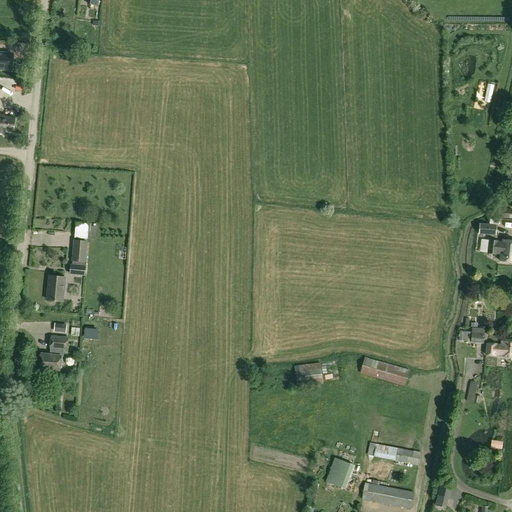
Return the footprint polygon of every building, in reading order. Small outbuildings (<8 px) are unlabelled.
[(0,69),(12,71),(13,54),(0,53),(0,69)] [(0,121),(14,122),(14,114),(0,113),(0,121)] [(0,131),(13,132),(14,122),(0,122),(0,131)] [(498,219),(511,219),(511,210),(511,203),(498,203),(498,219)] [(73,220),(72,236),(86,236),(86,220),(73,220)] [(480,224),(479,234),(495,235),(497,225),(480,224)] [(502,260),(511,260),(511,239),(503,239),(503,242),(498,241),(490,240),(490,253),(498,254),(498,253),(502,253),(502,260)] [(87,242),(76,241),(74,241),(72,261),(85,262),(87,242)] [(85,276),(86,267),(71,265),(70,274),(85,276)] [(65,277),(49,276),(47,299),(63,301),(65,277)] [(54,332),(66,333),(67,324),(55,323),(54,332)] [(70,325),(69,333),(78,334),(78,325),(70,325)] [(484,333),(461,331),(458,340),(471,342),(471,343),(484,344),(484,333)] [(66,350),(68,338),(52,336),(50,348),(52,349),(52,355),(41,353),(39,369),(42,369),(42,371),(59,373),(61,356),(63,356),(64,350),(66,350)] [(501,354),(511,355),(511,338),(503,337),(502,344),(497,343),(497,342),(488,341),(486,353),(496,354),(496,353),(501,353),(501,354)] [(365,357),(360,373),(405,387),(411,370),(365,357)] [(294,367),(297,388),(322,385),(320,364),(294,367)] [(465,397),(475,398),(476,386),(466,385),(465,397)] [(375,444),(372,456),(418,465),(421,452),(375,444)] [(337,460),(328,482),(345,488),(354,467),(337,460)] [(365,483),(362,499),(411,509),(415,493),(365,483)] [(440,486),(437,499),(446,501),(449,488),(440,486)]
